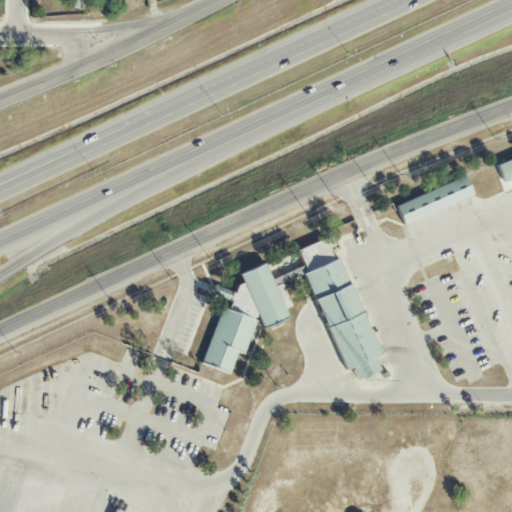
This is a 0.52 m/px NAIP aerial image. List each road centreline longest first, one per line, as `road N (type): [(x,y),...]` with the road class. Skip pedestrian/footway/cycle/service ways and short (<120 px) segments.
road 1 (secondary): [(0,329),(379,157),(511,106)]
road 2 (motorway): [(414,0),(45,170)]
road 3 (motorway): [(169,170),(444,41)]
road 4 (secondary): [(220,0),(0,100)]
road 5 (motorway): [(0,272),(169,170)]
road 6 (motorway): [(0,248),(169,170)]
road 7 (residential): [(0,38),(125,49)]
